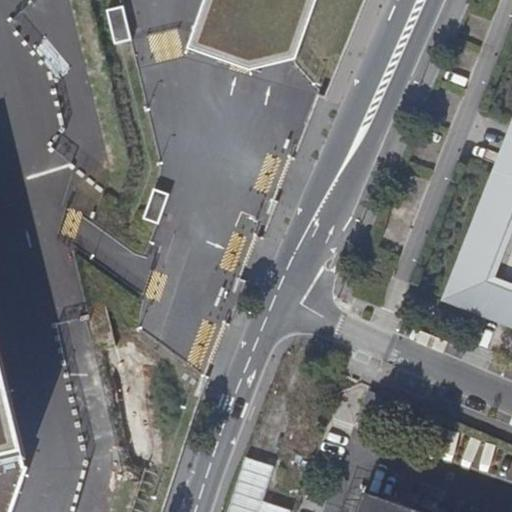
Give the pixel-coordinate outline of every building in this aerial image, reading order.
[(317,0),(204,0),(188,47),(249,69),(296,60),(317,0)] [(108,9),(115,43),(132,39),(124,6),(108,9)] [(511,323),(511,152),(459,301),(511,323)] [(145,219),(160,223),(169,193),(154,188),(145,219)] [(0,511),(9,511),(27,460),(0,350),(0,511)] [(273,467),(245,458),(227,511),(291,511),(292,509),(262,500),(273,467)] [(413,511),(425,511),(429,501),(373,482),(367,496),(413,511)] [(361,511),(367,496),(352,491),(344,511),(361,511)] [(413,511),(367,496),(361,511),(413,511)] [(425,511),(462,511),(429,501),(425,511)]
